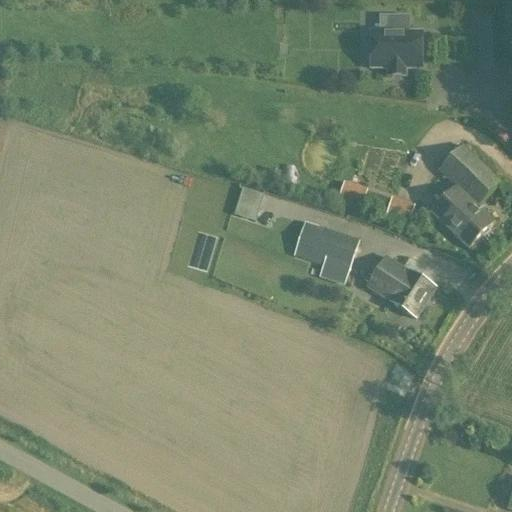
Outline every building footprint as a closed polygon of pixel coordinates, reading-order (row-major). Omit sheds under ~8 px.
[(406,72),(422,72),(423,34),(409,34),(409,19),(385,19),(385,34),(371,34),(371,71),(388,71),(388,79),(406,79),(406,72)] [(505,34),(479,35),(479,51),(506,50),(505,34)] [(433,216),(446,229),(464,210),(470,214),(477,206),(478,208),(500,185),(463,150),(440,173),(458,190),(433,216)] [(360,209),(366,188),(346,183),(340,203),(360,209)] [(477,209),(500,185),(478,208),(477,206),(470,214),(464,210),(446,229),(470,252),(494,226),(477,209)] [(258,222),(266,195),(246,190),(238,216),(258,222)] [(389,217),(413,222),(417,204),(393,199),(389,217)] [(311,262),(310,264),(323,268),(319,280),(345,289),(360,244),(306,226),(296,257),(311,262)] [(416,322),(435,292),(386,260),(367,290),(416,322)]
